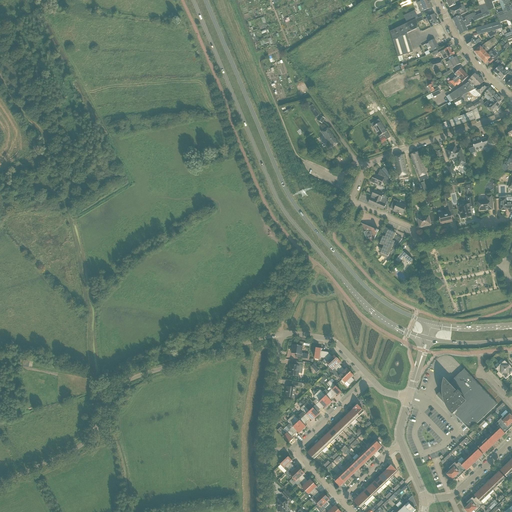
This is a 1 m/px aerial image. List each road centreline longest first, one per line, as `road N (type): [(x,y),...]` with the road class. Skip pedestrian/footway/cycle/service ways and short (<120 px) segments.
road 1 (secondary): [(193,0),(293,223),(375,314),(424,338)]
road 2 (secondary): [(431,323),(365,286),(285,190),(205,0)]
road 3 (unclassified): [(0,485),(81,446),(130,379),(280,332)]
road 4 (track): [(68,216),(88,308),(90,370),(104,411)]
road 5 (unclassified): [(266,511),(280,332)]
road 6 (residential): [(340,500),(297,450),(370,379)]
road 7 (residential): [(482,228),(415,240),(411,229),(350,200)]
road 8 (residential): [(406,147),(347,23)]
road 9 (residential): [(438,0),(475,66),(511,99)]
